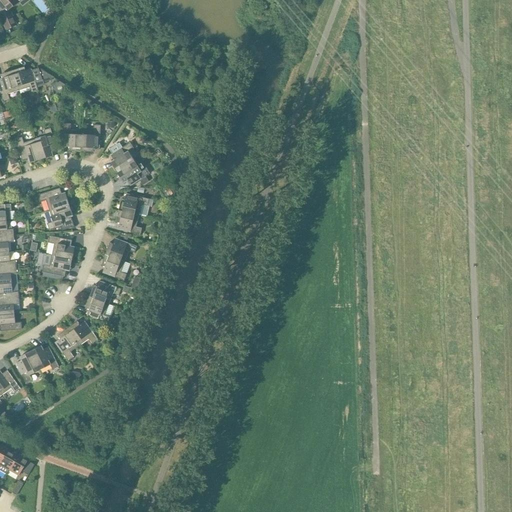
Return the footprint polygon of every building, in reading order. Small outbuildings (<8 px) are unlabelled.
[(17,0),(0,0),(0,14),(7,29),(17,25),(11,11),(10,12),(9,9),(19,1),(17,0)] [(20,68),(13,70),(19,90),(30,87),(32,93),(38,91),(37,86),(44,84),(43,83),(51,80),(53,77),(39,68),(32,70),(32,69),(21,72),(20,68)] [(19,90),(13,70),(5,73),(7,77),(0,78),(0,91),(3,102),(10,100),(8,94),(19,90)] [(60,82),(54,83),(58,96),(61,95),(67,86),(60,82)] [(81,151),(82,130),(71,130),(71,124),(64,123),(63,146),(74,147),(74,151),(81,151)] [(82,130),(81,151),(89,152),(89,148),(100,148),(101,125),(94,125),(94,131),(82,130)] [(35,139),(41,159),(48,157),(47,153),(58,150),(51,128),(44,130),(46,136),(35,139)] [(41,159),(35,139),(24,143),(22,137),(15,139),(22,161),(33,158),(34,162),(41,159)] [(117,173),(135,161),(129,151),(134,148),(130,142),(111,155),(117,164),(113,166),(117,173)] [(135,161),(117,173),(121,179),(125,177),(131,186),(139,180),(143,186),(148,182),(145,176),(150,173),(146,167),(141,171),(135,161)] [(173,193),(168,185),(164,187),(169,196),(173,193)] [(49,211),(69,204),(67,197),(63,198),(60,188),(38,195),(40,202),(46,200),(49,211)] [(118,210),(139,215),(142,204),(147,206),(149,199),(127,193),(124,204),(120,203),(118,210)] [(11,204),(0,204),(0,221),(7,220),(10,220),(9,211),(12,211),(11,204)] [(53,222),(47,223),(49,230),(60,227),(61,230),(63,230),(74,227),(70,212),(72,211),(69,204),(49,211),(53,222)] [(139,215),(118,210),(117,218),(121,219),(118,229),(140,235),(142,228),(136,227),(139,215)] [(0,236),(14,235),(13,229),(7,229),(7,220),(0,221),(0,236)] [(0,252),(9,251),(8,242),(14,242),(14,235),(0,236),(0,252)] [(52,255),(72,259),(74,252),(70,251),(72,240),(50,236),(48,242),(54,244),(52,255)] [(105,254),(125,261),(129,251),(135,253),(137,246),(116,238),(112,248),(108,247),(105,254)] [(0,268),(17,267),(16,260),(10,260),(9,251),(0,252),(0,268)] [(125,261),(105,254),(103,261),(106,262),(103,273),(124,281),(127,274),(121,272),(125,261)] [(72,259),(52,255),(50,266),(44,265),(42,272),(65,276),(67,266),(71,266),(72,259)] [(0,283),(12,283),(11,274),(17,273),(17,267),(0,268),(0,283)] [(90,297),(109,304),(113,293),(119,295),(121,289),(100,281),(96,291),(92,289),(90,297)] [(12,283),(0,283),(0,299),(19,298),(19,291),(13,292),(12,283)] [(109,304),(90,297),(87,304),(91,305),(87,315),(108,323),(111,317),(105,315),(109,304)] [(0,314),(15,314),(14,305),(20,304),(19,298),(0,299),(0,314)] [(15,314),(0,314),(0,326),(0,331),(22,329),(21,322),(15,323),(15,314)] [(67,328),(80,345),(89,339),(93,344),(98,340),(85,321),(76,327),(74,324),(67,328)] [(80,345),(67,328),(61,333),(64,336),(55,342),(68,361),(74,357),(70,352),(80,345)] [(31,351),(40,370),(50,365),(53,370),(59,367),(49,346),(39,351),(37,348),(31,351)] [(40,370),(31,351),(24,354),(26,358),(16,363),(26,383),(33,380),(30,375),(40,370)] [(0,391),(2,395),(11,388),(15,393),(21,389),(7,370),(0,375),(0,391)] [(0,464),(9,449),(0,444),(0,464)] [(18,455),(9,449),(0,464),(0,465),(0,464),(0,469),(7,474),(9,470),(18,455)] [(18,455),(9,470),(19,476),(22,471),(29,475),(35,464),(28,460),(18,455)] [(17,495),(23,484),(18,481),(12,492),(17,495)]
